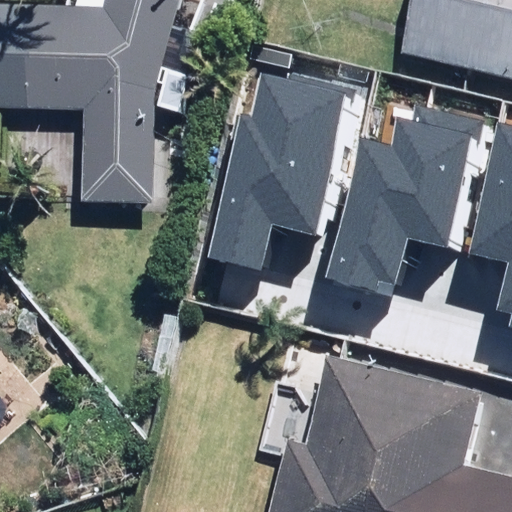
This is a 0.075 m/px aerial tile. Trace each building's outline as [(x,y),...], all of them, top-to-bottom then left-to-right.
[(0,18),(0,115),(91,119),(86,216),(157,219),(163,92),(167,77),(201,86),(223,3),(210,0),(87,0),(82,20),(0,18)] [(511,0),(427,0),(413,61),(511,84),(511,0)] [(245,104),(212,253),(269,265),(280,217),(326,227),(357,86),(269,67),(260,107),(245,104)] [(368,136),(335,285),(392,297),(403,249),(449,259),(480,118),(392,99),(383,139),(368,136)] [(511,309),(509,325),(511,325),(511,122),(502,120),(472,267),(511,275),(511,309)] [(511,511),(511,483),(473,474),(491,404),(336,364),(313,454),(291,448),(275,511),(511,511)]
